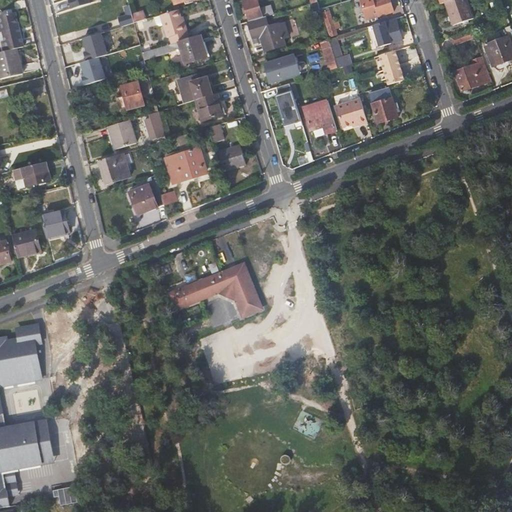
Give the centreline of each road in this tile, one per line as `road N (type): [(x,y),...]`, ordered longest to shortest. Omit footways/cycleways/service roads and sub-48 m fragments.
road 1 (residential): [(37,0),(101,264)]
road 2 (residential): [(221,0),(280,193)]
road 3 (residential): [(280,193),(101,264)]
road 4 (residential): [(452,126),(280,193)]
road 5 (residential): [(413,0),(452,126)]
